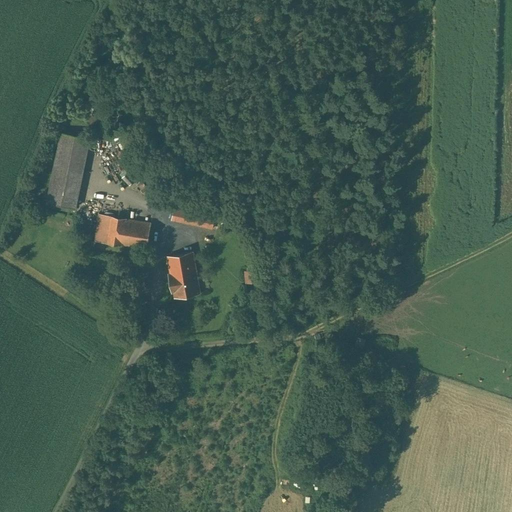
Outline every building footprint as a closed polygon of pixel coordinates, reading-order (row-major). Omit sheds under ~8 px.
[(88,137),(58,133),(46,200),(76,207),(88,137)] [(214,216),(174,207),(172,219),(211,228),(214,216)] [(127,217),(99,212),(95,241),(122,245),(122,244),(147,247),(151,223),(126,219),(127,217)] [(199,292),(192,251),(169,256),(175,296),(199,292)] [(356,344),(362,346),(364,339),(359,337),(356,344)]
